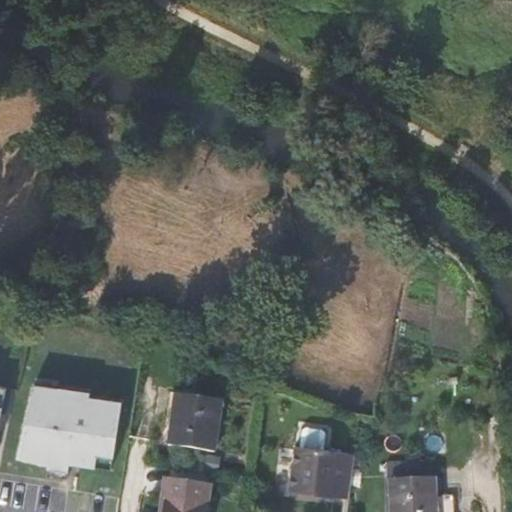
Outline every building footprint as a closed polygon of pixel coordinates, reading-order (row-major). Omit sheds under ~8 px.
[(39,297),(34,321),(84,335),(87,313),(39,297)] [(252,399),(262,400),(266,377),(238,367),(235,376),(254,383),(252,399)] [(90,389),(91,384),(35,375),(17,449),(49,457),(48,461),(68,464),(70,455),(96,459),(98,448),(114,450),(123,394),(90,389)] [(198,394),(178,391),(170,444),(191,447),(198,394)] [(219,397),(198,394),(191,447),(212,450),(219,397)] [(223,398),(219,397),(212,450),(216,450),(223,398)] [(323,498),(348,501),(354,456),(295,449),(289,494),(298,495),(323,498)] [(392,477),(394,511),(455,511),(455,493),(437,494),(436,475),(392,477)] [(165,511),(181,511),(186,479),(166,476),(163,496),(168,497),(165,511)] [(202,511),(207,483),(186,479),(181,511),(202,511)] [(207,511),(212,483),(207,483),(202,511),(207,511)] [(323,498),(298,495),(297,501),(322,504),(323,498)]
